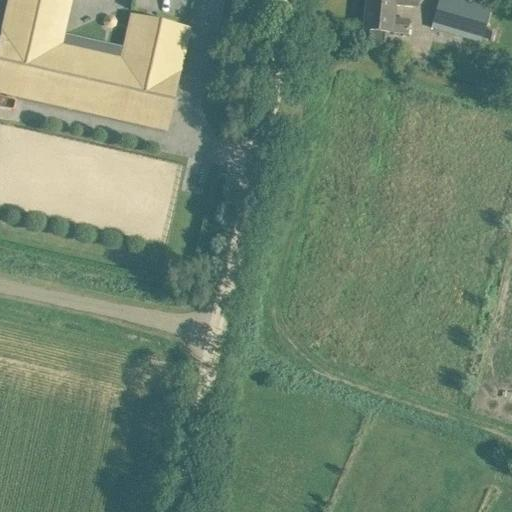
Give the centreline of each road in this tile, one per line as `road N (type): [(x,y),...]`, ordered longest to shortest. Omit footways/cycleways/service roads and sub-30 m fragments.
road 1 (unclassified): [(216,333),(290,0)]
road 2 (unclassified): [(216,333),(0,286)]
road 3 (unclassified): [(176,511),(216,333)]
